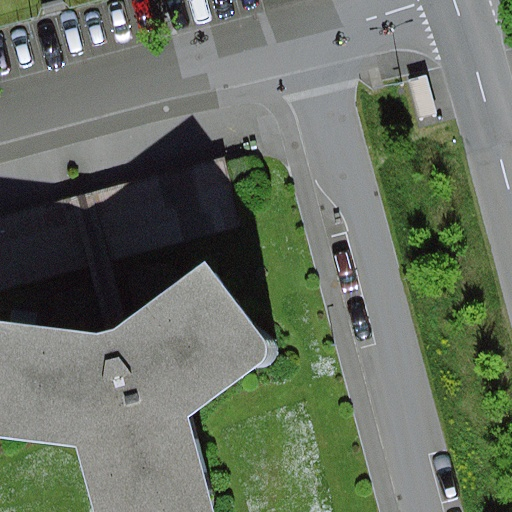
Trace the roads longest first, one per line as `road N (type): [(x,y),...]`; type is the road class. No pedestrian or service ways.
road 1 (residential): [(430,511),(305,33)]
road 2 (residential): [(511,179),(460,0)]
